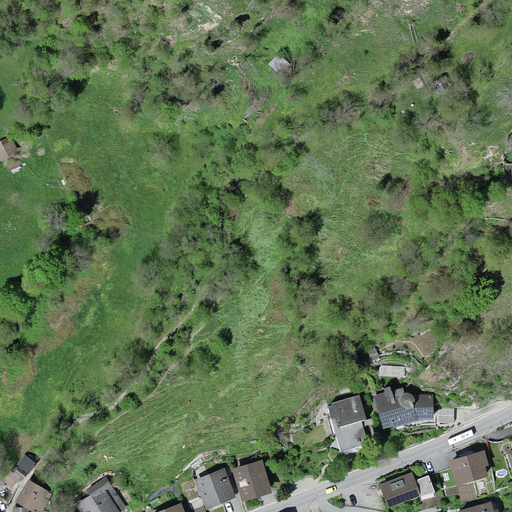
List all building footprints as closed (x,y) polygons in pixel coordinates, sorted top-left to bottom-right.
[(278,54),(269,66),(281,75),(290,63),(278,54)] [(445,75),(429,85),(438,99),(454,89),(445,75)] [(9,139),(0,143),(0,162),(0,163),(16,155),(9,139)] [(400,386),(375,393),(386,429),(418,418),(435,418),(436,393),(419,394),(411,391),(401,391),(400,386)] [(361,394),(327,403),(340,449),(374,440),(361,394)] [(486,448),(451,458),(458,483),(493,474),(486,448)] [(36,461),(28,452),(18,460),(26,470),(36,461)] [(267,458),(235,467),(244,500),(277,491),(267,458)] [(16,483),(24,474),(15,466),(7,474),(16,483)] [(224,467),(194,479),(207,509),(236,497),(224,467)] [(414,471),(381,483),(389,508),(437,491),(431,473),(417,478),(414,471)] [(50,491),(29,479),(17,500),(37,511),(50,491)] [(112,482),(79,503),(84,511),(120,511),(128,508),(112,482)] [(188,511),(183,499),(151,511),(188,511)] [(496,511),(493,499),(458,507),(459,511),(496,511)]
